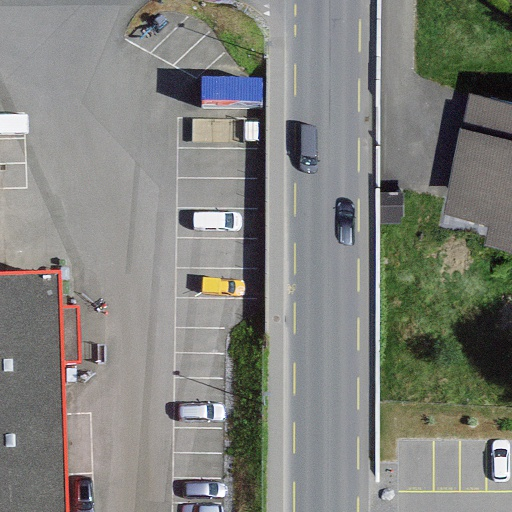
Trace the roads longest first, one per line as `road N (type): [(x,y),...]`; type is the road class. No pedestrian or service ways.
road 1 (secondary): [(325,511),(329,0)]
road 2 (unknown): [(107,50),(113,187),(142,256),(146,298),(131,511)]
road 3 (unknown): [(328,67),(107,50)]
